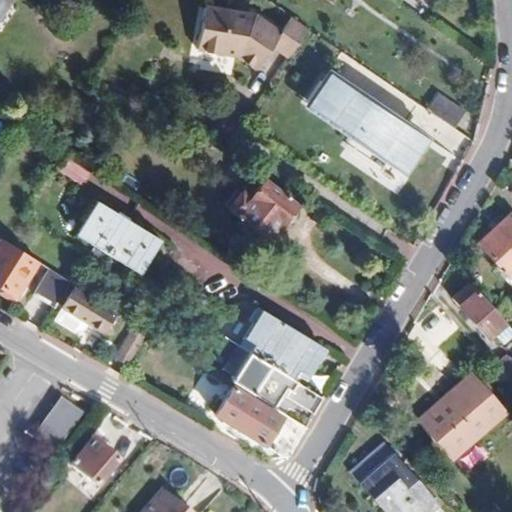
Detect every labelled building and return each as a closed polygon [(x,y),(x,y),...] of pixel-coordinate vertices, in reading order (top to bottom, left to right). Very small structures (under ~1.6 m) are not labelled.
[(273,32),(249,15),(199,6),(190,49),(203,51),(209,42),(229,55),(249,68),(265,45),(281,56),(301,28),(285,16),(273,32)] [(229,55),(209,42),(203,51),(229,55)] [(428,132),(325,67),(301,104),(405,169),(428,132)] [(459,113),(431,94),(421,109),(449,128),(459,113)] [(84,182),(90,170),(65,157),(59,168),(84,182)] [(222,205),(262,239),(273,225),(278,224),(283,223),(288,221),(292,218),(288,211),(290,208),(258,182),(243,201),(232,191),(222,205)] [(132,273),(152,240),(94,203),(73,236),(132,273)] [(511,265),(511,222),(505,214),(472,243),(500,276),(511,265)] [(0,295),(15,304),(39,264),(3,241),(0,245),(0,287),(1,288),(0,290),(0,295)] [(55,310),(71,284),(49,271),(33,295),(55,310)] [(511,344),(511,339),(472,293),(468,288),(450,303),(486,345),(493,340),(503,352),(511,344)] [(60,311),(108,343),(113,336),(106,331),(113,320),(72,293),(60,311)] [(302,378),(319,350),(258,312),(241,339),(250,345),(244,355),(256,362),(287,381),(293,372),(302,378)] [(139,347),(128,340),(114,361),(125,369),(139,347)] [(287,381),(256,362),(244,355),(226,384),(270,411),(287,381)] [(511,391),(511,371),(505,364),(494,374),(511,393),(511,391)] [(417,422),(452,460),(501,415),(466,377),(417,422)] [(319,400),(292,384),(283,399),(310,415),(319,400)] [(263,453),(281,422),(230,390),(211,420),(263,453)] [(80,416),(59,402),(30,442),(51,456),(80,416)] [(104,414),(89,434),(106,446),(115,434),(106,427),(111,419),(104,414)] [(286,457),(301,431),(285,421),(266,454),(276,460),(286,457)] [(115,463),(93,443),(71,467),(93,487),(115,463)] [(351,480),(380,511),(417,511),(431,500),(385,449),(351,480)] [(175,511),(156,495),(141,511),(175,511)]
